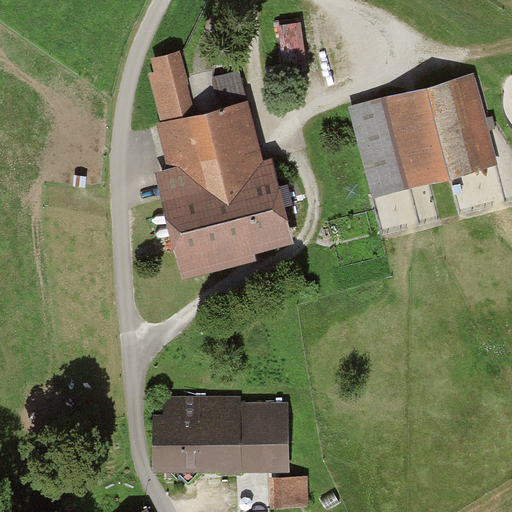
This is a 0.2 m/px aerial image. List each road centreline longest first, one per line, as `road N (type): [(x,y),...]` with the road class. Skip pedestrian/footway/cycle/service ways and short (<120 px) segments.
road 1 (unclassified): [(128,365),(118,230),(122,104),(137,50),(165,0)]
road 2 (unclassified): [(128,365),(238,275),(293,247),(311,222),(311,188),(289,134)]
road 3 (track): [(334,0),(413,42),(471,56),(511,46)]
road 4 (unclassified): [(289,134),(288,123),(305,109),(386,74),(413,42)]
road 5 (unclassified): [(165,511),(145,475),(128,365)]
road 6 (unclassified): [(250,0),(253,93),(268,121),(289,134)]
